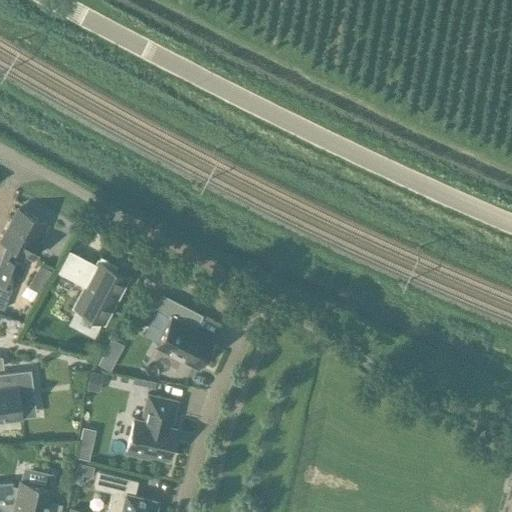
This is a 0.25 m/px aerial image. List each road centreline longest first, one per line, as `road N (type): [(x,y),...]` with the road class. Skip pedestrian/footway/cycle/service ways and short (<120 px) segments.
road 1 (unclassified): [(511,224),(50,0)]
road 2 (residential): [(183,511),(240,331),(149,278)]
